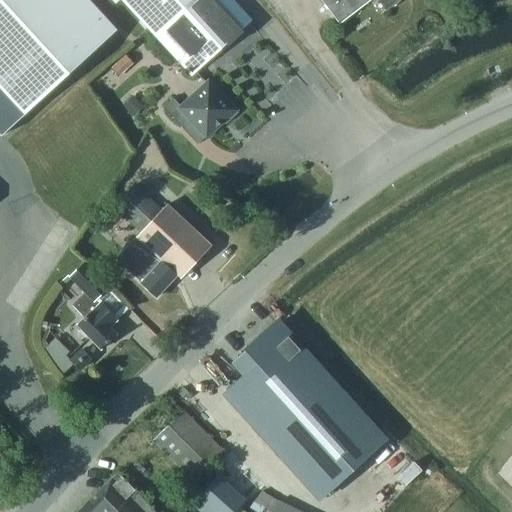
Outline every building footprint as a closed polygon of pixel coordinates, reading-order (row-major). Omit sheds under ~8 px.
[(84,0),(0,0),(0,135),(1,136),(114,32),(84,0)] [(121,0),(192,76),(251,21),(232,0),(106,0),(113,7),(120,0),(121,0)] [(378,0),(386,10),(399,0),(320,0),(339,24),(371,0),(378,0)] [(119,62),(125,69),(133,63),(126,55),(119,62)] [(191,120),(206,136),(222,122),(224,123),(238,110),(225,96),(223,98),(208,82),(181,107),(173,98),(163,107),(182,128),(191,120)] [(134,116),(143,108),(135,99),(126,107),(134,116)] [(113,208),(140,233),(162,210),(135,184),(113,208)] [(142,283),(141,284),(155,297),(176,274),(181,279),(211,246),(167,205),(162,210),(140,233),(117,259),(142,283)] [(96,300),(108,288),(84,262),(68,277),(84,294),(93,303),(96,300)] [(109,327),(116,320),(100,304),(96,300),(93,303),(84,294),(72,305),(84,318),(77,325),(101,350),(116,335),(109,327)] [(246,350),(232,363),(243,376),(227,390),(321,497),(381,444),(275,324),(260,337),(258,335),(244,348),(246,350)] [(71,360),(80,370),(90,359),(82,350),(71,360)] [(154,441),(194,482),(224,452),(185,411),(154,441)] [(155,511),(117,473),(77,511),(155,511)] [(191,505),(198,511),(231,511),(245,497),(222,477),(214,479),(191,505)] [(251,508),(258,511),(273,511),(279,500),(260,491),(251,508)] [(302,511),(279,500),(273,511),(302,511)]
